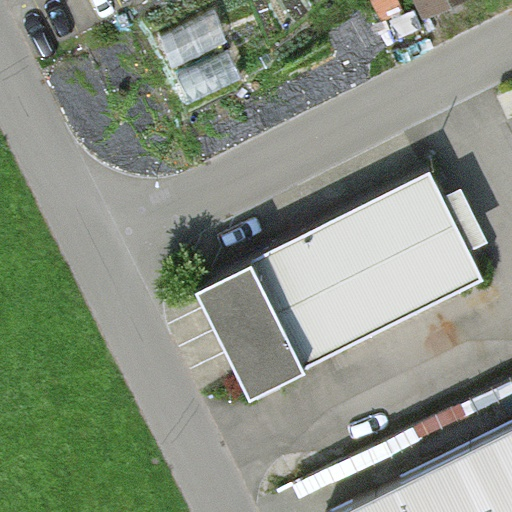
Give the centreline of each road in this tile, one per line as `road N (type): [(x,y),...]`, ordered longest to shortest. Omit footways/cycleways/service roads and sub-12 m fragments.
road 1 (residential): [(101,252),(511,46)]
road 2 (residential): [(101,252),(230,511)]
road 3 (residential): [(0,46),(101,252)]
